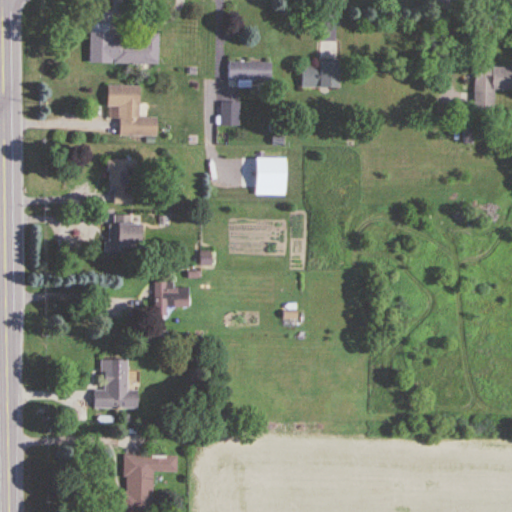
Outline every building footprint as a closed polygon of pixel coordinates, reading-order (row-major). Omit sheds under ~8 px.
[(158,37),(107,37),(107,64),(158,64),(158,37)] [(270,63),(227,62),(227,81),(238,81),(238,86),(269,87),(270,63)] [(337,62),(317,62),(317,67),(301,67),(301,87),(337,87),(337,62)] [(511,67),(474,66),(473,102),(493,103),(494,90),(511,90),(511,67)] [(138,86),(106,86),(106,109),(117,109),(117,137),(156,137),(156,118),(138,118),(138,86)] [(220,127),(238,127),(238,103),(220,103),(220,127)] [(112,188),(112,205),(131,205),(131,193),(128,193),(128,160),(106,160),(106,188),(112,188)] [(131,216),(114,216),(114,224),(106,224),(106,253),(127,253),(127,245),(139,245),(139,223),(131,223),(131,216)] [(154,284),(153,321),(166,321),(166,308),(188,309),(189,285),(154,284)] [(127,360),(101,360),(101,408),(138,408),(138,391),(127,391),(127,360)] [(177,456),(123,456),(123,492),(120,492),(119,511),(152,511),(153,473),(177,473),(177,456)]
